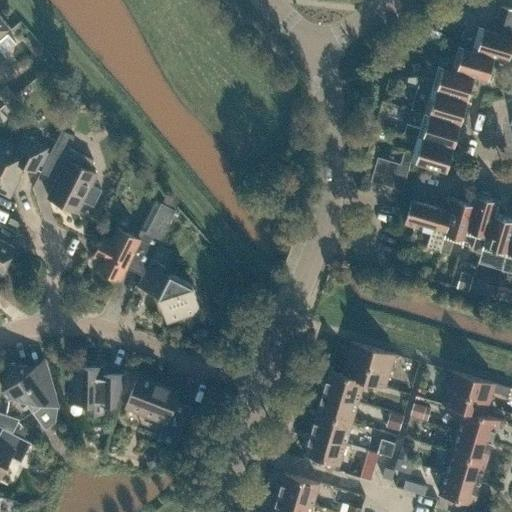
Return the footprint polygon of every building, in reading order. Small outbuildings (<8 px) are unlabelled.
[(511,18),(511,9),(501,6),(494,31),(507,35),(511,18)] [(0,60),(5,56),(2,52),(15,42),(7,32),(11,29),(0,15),(0,60)] [(461,37),(458,46),(494,57),(507,61),(511,44),(511,35),(507,35),(494,31),(479,26),(474,41),(461,37)] [(487,80),(494,57),(458,46),(454,61),(439,56),(437,65),(473,76),(487,80)] [(473,76),(437,65),(432,80),(419,77),(417,86),(466,100),(473,76)] [(389,76),(386,85),(393,87),(396,78),(389,76)] [(407,78),(406,82),(417,86),(419,77),(407,78)] [(459,123),(466,100),(417,86),(409,109),(459,123)] [(0,91),(0,97),(5,104),(14,96),(6,87),(0,91)] [(452,148),(459,123),(423,113),(418,129),(405,125),(402,133),(416,136),(452,148)] [(93,159),(68,146),(74,135),(61,129),(50,150),(63,157),(64,155),(67,157),(48,196),(77,211),(82,200),(93,205),(102,189),(90,183),(96,173),(88,169),(93,159)] [(0,191),(9,197),(20,176),(18,175),(23,165),(35,171),(47,147),(23,135),(17,147),(0,138),(0,191)] [(398,163),(409,166),(411,161),(444,172),(452,148),(416,136),(412,152),(403,149),(398,163)] [(369,182),(380,185),(388,160),(376,157),(369,182)] [(398,163),(388,160),(380,185),(390,188),(398,163)] [(402,192),(409,166),(398,163),(390,188),(402,192)] [(474,204),(465,234),(474,237),(470,250),(480,253),(481,249),(492,213),(496,215),(500,202),(477,194),(474,204)] [(439,250),(439,251),(448,254),(452,241),(462,243),(465,234),(474,204),(450,197),(446,210),(451,212),(439,250)] [(410,199),(401,232),(410,235),(414,221),(423,224),(421,228),(430,231),(426,246),(439,250),(451,212),(446,210),(410,199)] [(142,274),(160,238),(175,208),(161,201),(145,230),(141,228),(136,236),(117,226),(111,239),(103,235),(93,255),(101,259),(97,267),(120,278),(126,266),(142,274)] [(492,213),(481,249),(495,254),(491,267),(501,270),(511,231),(511,219),(496,215),(492,213)] [(511,231),(501,270),(510,272),(511,264),(511,231)] [(0,272),(1,273),(14,246),(0,239),(0,272)] [(159,242),(156,249),(167,255),(171,248),(159,242)] [(152,257),(138,285),(158,295),(166,320),(200,309),(192,284),(162,269),(164,264),(152,257)] [(461,270),(456,286),(468,290),(473,274),(461,270)] [(496,289),(482,285),(479,293),(493,297),(496,289)] [(364,379),(373,347),(351,340),(342,372),(364,379)] [(394,353),(373,347),(364,379),(363,380),(384,386),(394,353)] [(55,420),(58,404),(46,364),(30,369),(26,364),(10,364),(2,388),(9,397),(10,397),(24,399),(44,427),(55,420)] [(103,402),(106,402),(116,402),(124,374),(106,374),(106,372),(95,372),(95,366),(74,365),(74,385),(70,385),(69,401),(84,402),(84,412),(103,413),(103,402)] [(328,368),(322,390),(357,400),(363,380),(364,379),(342,372),(328,368)] [(463,408),(472,376),(451,370),(441,403),(462,409),(463,408)] [(139,374),(127,405),(165,420),(158,438),(175,445),(190,405),(174,399),(178,389),(139,374)] [(494,382),(472,376),(463,408),(484,414),(492,390),(494,382)] [(494,382),(492,390),(507,394),(509,387),(494,382)] [(351,421),(357,400),(322,390),(316,411),(351,421)] [(409,415),(420,418),(421,418),(425,405),(413,401),(409,415)] [(498,418),(484,414),(463,408),(462,409),(457,429),(492,439),(498,418)] [(18,420),(0,411),(0,424),(13,431),(18,420)] [(345,442),(351,421),(316,411),(310,432),(345,442)] [(390,411),(386,422),(399,427),(403,415),(390,411)] [(416,432),(420,418),(410,415),(405,429),(416,432)] [(0,477),(11,456),(21,460),(30,441),(2,427),(0,430),(0,477)] [(450,450),(486,460),(492,439),(457,429),(450,450)] [(345,442),(310,432),(304,453),(325,459),(323,465),(337,469),(345,442)] [(377,451),(391,455),(395,441),(381,437),(377,451)] [(401,446),(398,457),(409,460),(414,442),(403,440),(401,446)] [(162,461),(155,449),(148,452),(146,460),(150,467),(162,461)] [(368,449),(360,475),(370,479),(373,467),(377,451),(368,449)] [(444,471),(479,481),(486,460),(450,450),(444,471)] [(409,460),(398,457),(394,468),(410,473),(413,461),(409,460)] [(384,466),(381,476),(391,478),(394,469),(384,466)] [(479,481),(444,471),(438,492),(473,503),(479,481)] [(277,493),(312,503),(319,482),(283,472),(277,493)] [(309,511),(312,503),(277,493),(271,511),(309,511)] [(348,503),(345,511),(359,511),(361,507),(348,503)]
